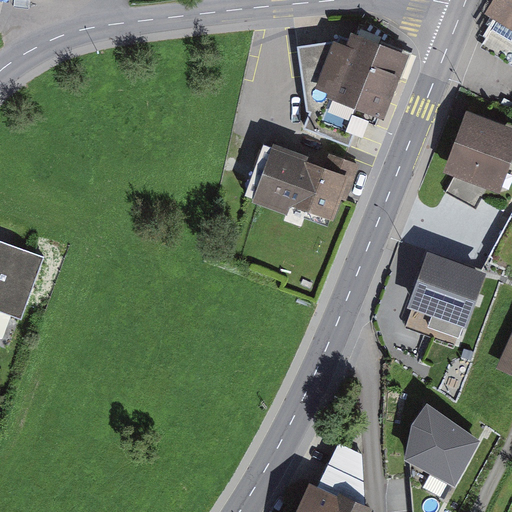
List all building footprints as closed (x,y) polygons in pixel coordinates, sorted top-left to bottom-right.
[(511,0),(500,0),(494,12),(511,22),(511,0)] [(348,46),(337,42),(304,127),(348,143),(357,119),(374,125),(401,54),(352,36),(348,46)] [(511,141),(511,131),(469,116),(450,167),(497,184),(511,141)] [(327,167),(274,149),(257,198),(328,222),(338,193),(345,196),(355,165),(330,157),(327,167)] [(0,244),(0,306),(18,312),(37,257),(0,244)] [(486,275),(429,254),(409,308),(432,317),(429,327),(463,339),(486,275)] [(511,386),(511,351),(499,381),(511,386)] [(463,419),(415,398),(394,445),(442,466),(463,419)] [(363,511),(364,511),(311,488),(300,511),(363,511)]
